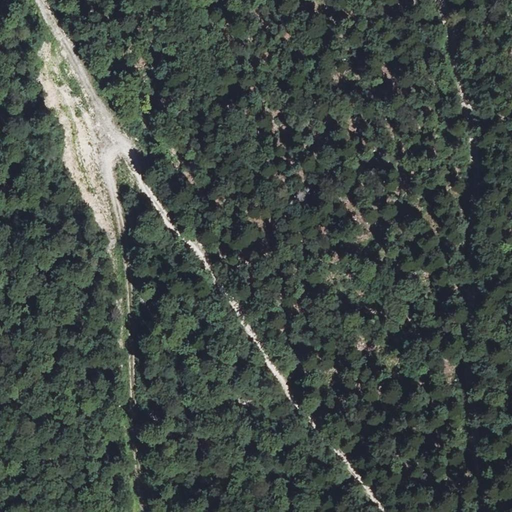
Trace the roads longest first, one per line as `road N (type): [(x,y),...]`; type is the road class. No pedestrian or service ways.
road 1 (track): [(384,511),(313,425),(207,263),(105,144),(35,0)]
road 2 (track): [(486,511),(469,331),(476,108),(447,0)]
road 3 (track): [(105,144),(130,250),(139,511)]
